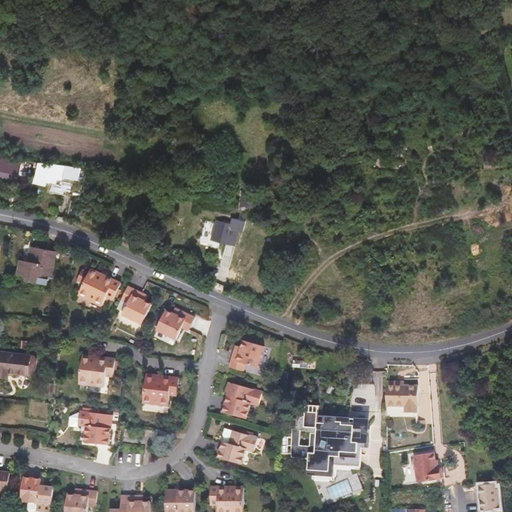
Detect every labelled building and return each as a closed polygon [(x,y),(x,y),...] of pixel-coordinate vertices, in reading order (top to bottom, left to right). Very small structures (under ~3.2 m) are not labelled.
[(6,180),(17,182),(19,170),(13,169),(14,163),(0,160),(0,161),(0,174),(7,176),(6,180)] [(82,168),(40,162),(35,183),(48,185),(49,180),(58,181),(58,178),(64,179),(65,175),(71,176),(70,178),(79,180),(82,168)] [(52,191),(69,196),(72,183),(64,181),(63,185),(54,183),(52,191)] [(243,205),(251,207),(251,206),(257,207),(260,192),(247,189),(243,205)] [(216,208),(216,204),(202,202),(201,208),(215,210),(216,208)] [(217,203),(216,204),(216,208),(237,212),(238,206),(225,204),(217,203)] [(240,219),(248,221),(251,208),(256,209),(257,207),(251,206),(251,207),(243,205),(240,219)] [(215,239),(242,246),(248,221),(240,219),(236,218),(234,223),(232,222),(231,225),(219,222),(215,239)] [(55,275),(59,253),(33,247),(30,263),(23,261),(20,275),(30,277),(29,281),(49,284),(51,275),(55,275)] [(80,293),(104,304),(109,294),(115,298),(123,282),(109,275),(106,278),(99,274),(101,271),(93,268),(91,272),(84,268),(79,278),(86,281),(80,293)] [(146,293),(130,285),(124,297),(130,301),(125,313),(145,323),(154,303),(144,298),(146,293)] [(159,329),(178,338),(184,326),(191,329),(197,317),(181,309),(178,315),(168,310),(159,329)] [(230,367),(243,371),(246,363),(259,367),(265,346),(245,340),(241,351),(236,349),(230,367)] [(29,375),(31,356),(2,353),(0,366),(0,375),(9,377),(10,373),(29,375)] [(81,382),(106,385),(107,374),(115,375),(117,358),(101,356),(101,359),(92,358),(93,355),(84,354),(81,382)] [(306,359),(291,359),(291,366),(303,367),(306,367),(306,359)] [(145,401),(170,404),(171,393),(178,394),(180,377),(166,375),(165,379),(156,377),(157,374),(148,373),(145,401)] [(224,412),(248,419),(253,403),(260,406),(264,392),(233,383),(231,382),(228,392),(230,392),(229,396),(224,412)] [(399,383),(389,382),(388,407),(407,408),(407,415),(419,415),(419,409),(420,409),(420,408),(418,408),(418,396),(420,396),(421,388),(406,387),(399,387),(399,383)] [(80,424),(81,410),(72,409),(71,422),(80,424)] [(113,424),(115,415),(81,410),(80,424),(88,424),(86,441),(111,444),(112,427),(106,426),(106,423),(113,424)] [(359,453),(360,442),(349,441),(349,436),(356,437),(358,424),(344,423),(344,421),(339,420),(339,415),(327,414),(327,422),(319,421),(320,411),(308,410),(306,425),(319,426),(319,430),(317,450),(311,449),(310,460),(314,469),(316,469),(331,470),(332,455),(337,456),(338,451),(359,453)] [(339,415),(339,420),(344,421),(344,423),(358,424),(356,437),(349,436),(349,441),(360,442),(362,417),(339,415)] [(317,450),(319,430),(294,427),(293,453),(294,459),(290,502),(299,503),(299,496),(312,497),(314,469),(310,460),(311,449),(317,450)] [(244,434),(239,432),(224,428),(223,434),(223,435),(223,436),(224,437),(231,440),(229,444),(223,442),(219,458),(242,464),(247,449),(255,451),(258,438),(252,436),(244,434)] [(420,484),(444,480),(442,468),(440,468),(438,468),(437,462),(436,453),(416,456),(420,484)] [(316,469),(316,474),(335,476),(337,456),(332,455),(331,470),(316,469)] [(299,496),(299,503),(313,504),(316,474),(316,469),(314,469),(312,497),(299,496)] [(0,498),(0,499),(1,488),(9,489),(11,472),(0,470),(0,498)] [(42,485),(42,479),(26,477),(23,501),(32,502),(30,511),(51,511),(52,505),(55,487),(42,485)] [(497,497),(501,496),(500,489),(496,489),(496,484),(481,486),(484,510),(487,510),(498,509),(497,497)] [(244,511),(245,487),(235,488),(235,491),(227,491),(227,488),(212,487),(212,505),(219,505),(219,511),(244,511)] [(97,505),(99,491),(82,490),(81,495),(69,494),(67,511),(89,511),(90,504),(97,505)] [(165,511),(196,511),(196,491),(179,490),(179,498),(166,498),(165,511)] [(123,508),(114,508),(113,511),(152,511),(152,502),(144,502),(141,502),(140,495),(123,496),(123,508)] [(502,511),(501,496),(497,497),(498,509),(487,510),(486,511),(502,511)]
